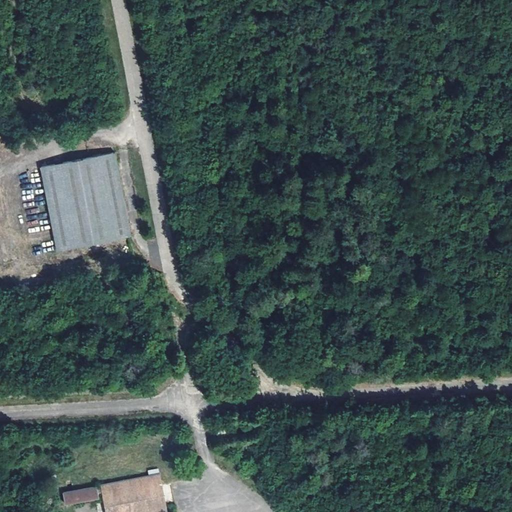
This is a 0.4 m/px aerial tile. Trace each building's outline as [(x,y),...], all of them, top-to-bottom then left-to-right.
[(40,165),(56,249),(130,235),(115,149),(40,165)] [(207,358),(198,359),(198,368),(207,368),(207,358)] [(260,419),(245,421),(247,432),(262,430),(260,419)] [(233,424),(216,427),(218,441),(235,438),(233,424)] [(167,511),(160,474),(100,485),(101,488),(97,489),(97,487),(62,493),(64,505),(99,498),(98,493),(102,492),(105,511),(167,511)]
